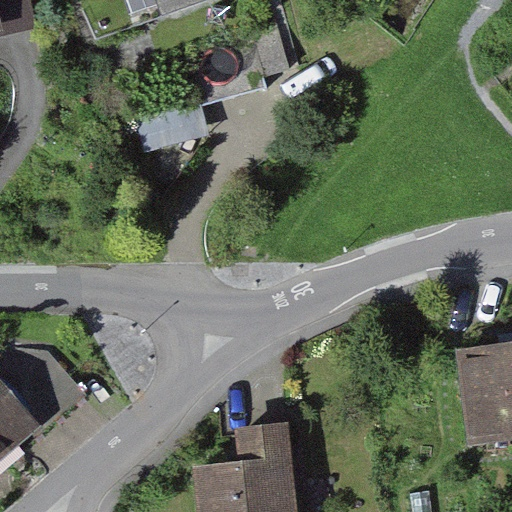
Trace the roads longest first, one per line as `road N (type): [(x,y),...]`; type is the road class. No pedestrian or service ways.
road 1 (residential): [(511,244),(411,258),(214,343)]
road 2 (residential): [(214,343),(139,432),(47,511)]
road 3 (residential): [(214,343),(183,309),(143,296),(0,290)]
